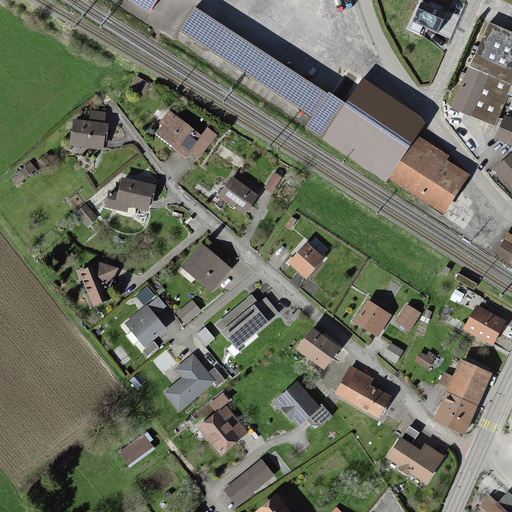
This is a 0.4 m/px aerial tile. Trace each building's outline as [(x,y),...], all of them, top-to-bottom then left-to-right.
[(128,0),(149,13),(157,0),(128,0)] [(312,117),(328,93),(194,7),(179,31),(312,117)] [(420,8),(412,27),(438,38),(446,19),(420,8)] [(465,105),(502,120),(511,98),(511,26),(498,22),(465,105)] [(136,76),(130,85),(143,93),(149,83),(136,76)] [(312,117),(306,127),(443,215),(468,176),(445,161),(449,154),(416,133),(426,118),(362,77),(346,103),(329,92),(328,93),(312,117)] [(162,126),(155,133),(186,157),(191,150),(200,157),(218,135),(208,127),(202,135),(170,110),(159,122),(162,126)] [(74,126),(71,151),(105,156),(108,131),(103,130),(105,118),(92,117),(91,128),(74,126)] [(511,193),(511,124),(504,121),(495,141),(511,148),(511,157),(494,175),(511,193)] [(39,170),(33,161),(12,176),(18,185),(39,170)] [(273,172),(264,187),(271,192),(281,177),(273,172)] [(231,179),(218,198),(243,214),(256,195),(231,179)] [(155,192),(122,187),(119,204),(106,202),(105,212),(126,215),(127,210),(151,214),(155,192)] [(84,210),(73,218),(84,232),(95,224),(84,210)] [(291,216),(284,226),(288,230),(296,220),(291,216)] [(511,243),(508,241),(497,259),(511,268),(511,243)] [(306,243),(287,264),(305,279),(324,258),(306,243)] [(198,250),(181,272),(210,296),(228,274),(198,250)] [(117,277),(98,269),(95,275),(94,272),(81,278),(95,312),(109,307),(99,285),(112,290),(117,277)] [(218,325),(237,348),(279,313),(260,290),(218,325)] [(183,324),(161,296),(134,317),(156,345),(183,324)] [(366,304),(354,324),(376,336),(388,317),(366,304)] [(477,309),(466,331),(493,345),(504,322),(477,309)] [(408,311),(399,325),(411,332),(420,317),(408,311)] [(311,334),(297,356),(326,376),(341,354),(311,334)] [(392,349),(385,359),(397,366),(403,356),(392,349)] [(421,357),(417,365),(429,371),(432,363),(421,357)] [(178,410),(214,381),(200,364),(164,393),(178,410)] [(450,390),(434,424),(465,439),(492,382),(461,367),(454,383),(446,379),(442,387),(450,390)] [(352,369),(335,396),(379,424),(391,405),(368,391),(373,382),(352,369)] [(314,404),(296,384),(278,400),(296,421),(314,404)] [(252,430),(231,404),(236,400),(227,389),(214,400),(222,410),(205,423),(226,450),(252,430)] [(387,451),(426,479),(446,451),(425,437),(420,444),(402,431),(387,451)] [(144,437),(118,458),(130,473),(156,452),(144,437)] [(278,475),(266,458),(227,486),(239,503),(278,475)] [(511,511),(511,494),(500,507),(494,501),(482,511),(511,511)] [(349,511),(337,499),(324,511),(349,511)] [(286,511),(279,503),(267,511),(286,511)]
